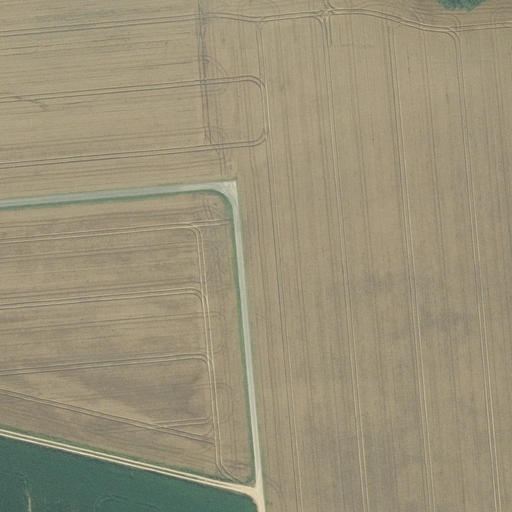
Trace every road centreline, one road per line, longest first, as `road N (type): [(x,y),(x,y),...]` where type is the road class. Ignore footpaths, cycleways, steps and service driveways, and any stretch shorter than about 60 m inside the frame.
road 1 (track): [(0,204),(227,190),(235,206),(261,511)]
road 2 (track): [(260,493),(0,429)]
